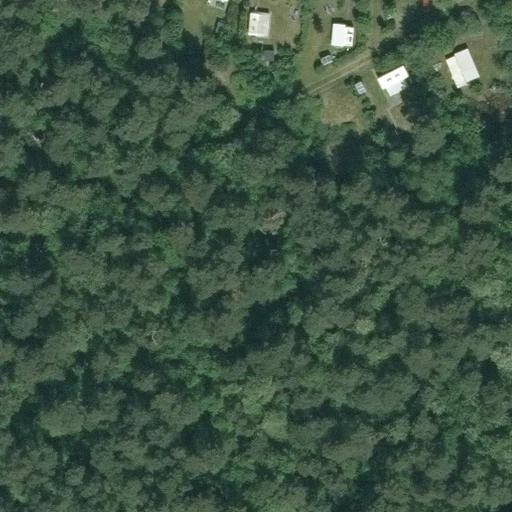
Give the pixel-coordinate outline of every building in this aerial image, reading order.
[(276,38),(277,14),(256,14),(255,37),(276,38)] [(349,26),(351,50),(361,50),(359,25),(349,26)] [(471,77),(482,72),(474,52),(453,61),(464,89),(474,85),(471,77)] [(397,106),(418,98),(407,70),(386,78),(397,106)] [(349,152),(373,139),(361,116),(337,128),(349,152)]
